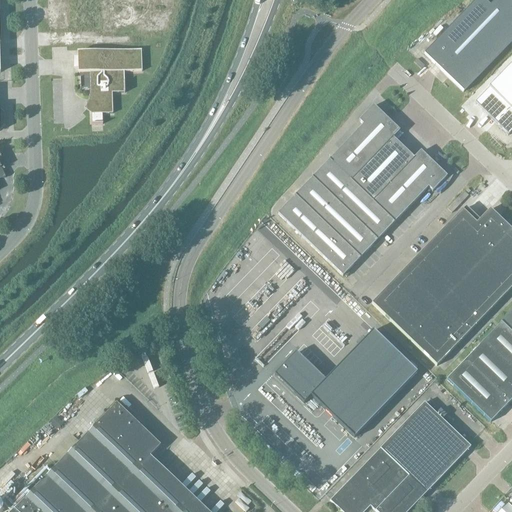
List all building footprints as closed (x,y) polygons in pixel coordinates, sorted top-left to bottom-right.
[(98,0),(99,35),(176,33),(175,0),(98,0)] [(511,41),(511,0),(495,0),(489,7),(482,0),(476,0),(424,55),(463,93),(511,41)] [(91,125),(102,125),(102,114),(112,114),(111,94),(124,93),(123,72),(142,72),(141,50),(78,53),(80,89),(90,89),(91,104),(89,104),(87,108),(91,110),(91,125)] [(511,64),(488,89),(488,90),(488,89),(511,112),(511,64)] [(474,104),(507,136),(511,130),(511,112),(488,89),(488,90),(474,104)] [(364,127),(314,179),(278,215),(343,278),(344,276),(346,278),(349,274),(348,272),(373,246),(374,248),(383,239),(381,238),(428,190),(431,193),(445,178),(441,174),(444,171),(438,165),(435,168),(421,154),(413,162),(392,141),(399,133),(383,117),(385,114),(384,113),(379,109),(377,111),(373,107),(359,122),(364,127)] [(511,289),(511,232),(489,211),(476,225),(462,211),(371,306),(436,368),(511,289)] [(305,291),(309,287),(302,280),(298,285),(305,291)] [(278,304),(285,312),(300,297),(293,289),(278,304)] [(511,312),(464,362),(447,380),(490,422),(511,399),(511,312)] [(296,353),(274,376),(303,404),(310,397),(354,438),(416,373),(372,331),(325,381),(296,353)] [(424,403),(330,501),(340,511),(364,511),(370,506),(375,511),(408,511),(470,448),(468,446),(441,420),(446,415),(440,410),(436,414),(424,403)] [(116,404),(12,511),(206,511),(150,457),(160,446),(116,404)] [(222,509),(225,504),(218,499),(214,504),(222,509)]
